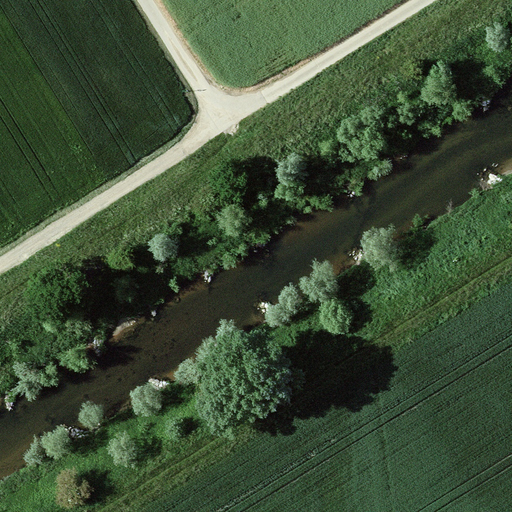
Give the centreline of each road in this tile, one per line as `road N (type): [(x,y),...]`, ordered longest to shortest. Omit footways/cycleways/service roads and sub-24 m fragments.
road 1 (track): [(0,255),(213,110)]
road 2 (track): [(213,110),(393,0)]
road 3 (track): [(213,110),(145,0)]
